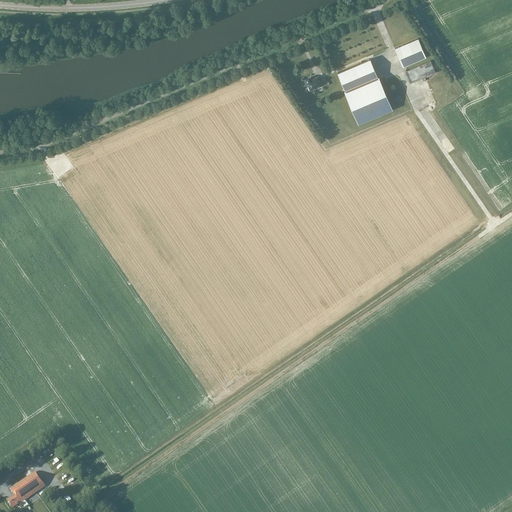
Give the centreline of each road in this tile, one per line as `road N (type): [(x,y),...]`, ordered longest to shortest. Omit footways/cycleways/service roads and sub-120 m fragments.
road 1 (unclassified): [(0,151),(43,143),(384,0)]
road 2 (primary): [(165,0),(0,5)]
